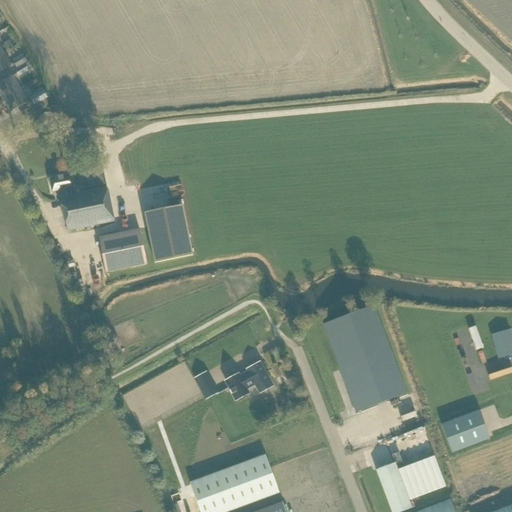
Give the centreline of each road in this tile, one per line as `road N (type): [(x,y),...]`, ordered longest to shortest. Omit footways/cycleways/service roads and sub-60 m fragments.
road 1 (track): [(0,139),(74,130),(108,147),(172,122),(481,99),(507,80)]
road 2 (unclassified): [(362,511),(295,349),(279,338)]
road 3 (secondary): [(426,0),(511,84)]
